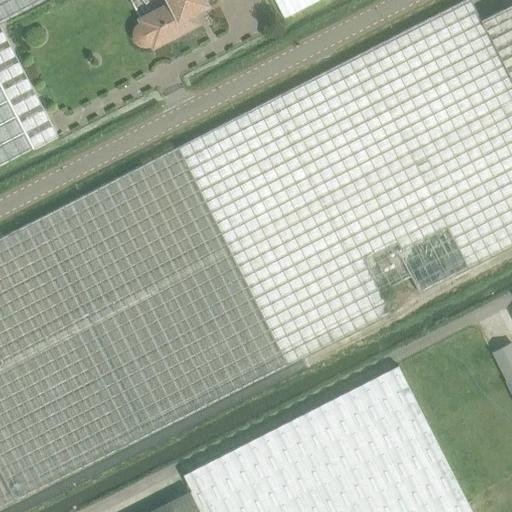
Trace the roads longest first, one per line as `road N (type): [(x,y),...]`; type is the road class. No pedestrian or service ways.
road 1 (unclassified): [(93,511),(511,299)]
road 2 (unclassified): [(0,208),(404,0)]
